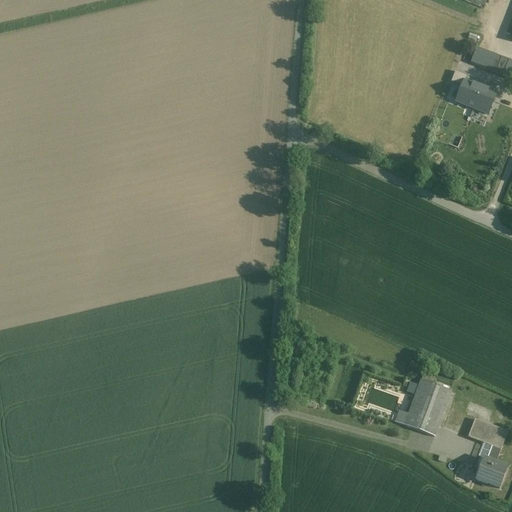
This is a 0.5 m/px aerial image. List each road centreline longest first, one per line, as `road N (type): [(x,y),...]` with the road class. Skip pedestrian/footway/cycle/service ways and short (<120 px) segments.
road 1 (unclassified): [(291,132),(259,511)]
road 2 (unclassified): [(291,132),(511,233)]
road 3 (unclassified): [(301,0),(291,132)]
road 4 (track): [(508,0),(492,42),(484,19),(435,0)]
